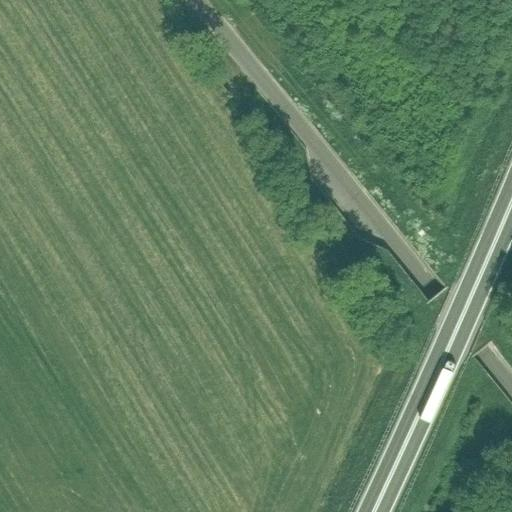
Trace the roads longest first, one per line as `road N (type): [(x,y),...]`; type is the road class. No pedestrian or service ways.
road 1 (unclassified): [(195,0),(511,384)]
road 2 (trunk): [(371,511),(511,199)]
